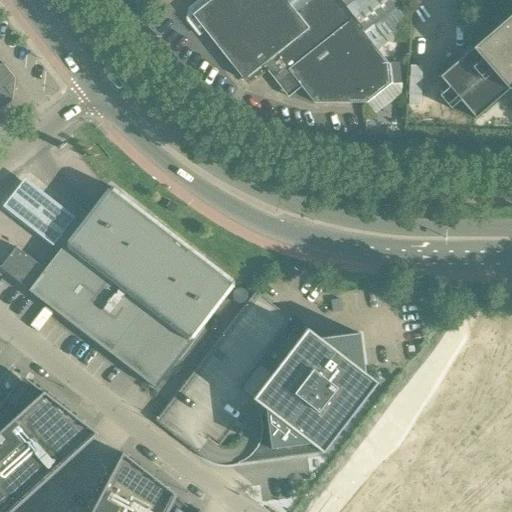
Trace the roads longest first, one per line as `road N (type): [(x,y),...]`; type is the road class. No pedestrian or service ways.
road 1 (tertiary): [(103,82),(122,123),(147,147),(204,192),(271,226),(349,247),(511,256)]
road 2 (tertiary): [(511,232),(360,225),(280,200),(219,170),(103,82)]
road 3 (unclassified): [(245,511),(0,324)]
road 4 (unclassified): [(0,165),(103,82)]
